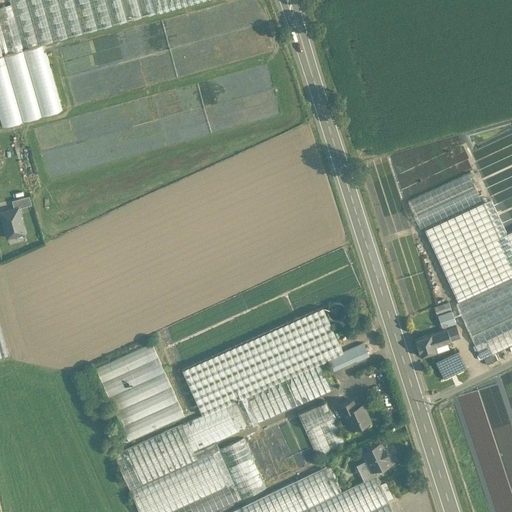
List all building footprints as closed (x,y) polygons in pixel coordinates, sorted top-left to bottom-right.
[(104,0),(9,0),(11,4),(23,49),(41,44),(112,25),(104,0)] [(152,0),(104,0),(112,25),(156,13),(152,0)] [(152,0),(156,13),(202,0),(152,0)] [(11,4),(0,6),(0,22),(8,53),(23,49),(11,4)] [(0,22),(0,55),(8,54),(8,53),(0,22)] [(8,53),(8,54),(0,55),(0,119),(2,127),(62,110),(46,52),(43,53),(41,44),(23,49),(8,53)] [(505,136),(471,153),(475,160),(475,161),(505,220),(505,211),(511,208),(505,208),(502,202),(510,198),(508,194),(500,194),(507,191),(504,191),(503,172),(492,173),(492,163),(499,159),(499,150),(502,157),(506,155),(505,136)] [(468,173),(408,201),(420,228),(481,200),(468,173)] [(29,196),(12,200),(14,208),(18,207),(18,208),(32,204),(29,196)] [(511,266),(498,237),(505,233),(490,199),(424,231),(457,303),(511,276),(511,266)] [(14,208),(1,212),(7,237),(25,232),(18,208),(18,207),(14,208)] [(381,225),(383,236),(406,230),(408,237),(411,236),(404,209),(395,211),(397,218),(389,220),(390,223),(381,225)] [(511,266),(511,230),(505,233),(498,237),(511,266)] [(511,276),(457,303),(455,304),(481,359),(511,344),(511,276)] [(344,317),(345,314),(345,310),(344,306),(341,303),(337,302),(333,303),(329,306),(328,309),(328,313),(329,317),(333,320),(336,321),(340,320),(344,317)] [(449,304),(434,308),(436,314),(450,309),(449,304)] [(323,307),(182,370),(202,414),(236,399),(238,398),(242,396),(243,396),(328,358),(343,352),(323,307)] [(452,311),(439,315),(442,327),(455,323),(452,311)] [(341,330),(342,327),(342,324),(340,322),(337,322),(334,323),(333,326),(333,329),(335,331),(338,331),(341,330)] [(458,326),(450,329),(454,339),(461,335),(458,326)] [(0,327),(0,357),(8,356),(0,327)] [(450,329),(431,335),(434,345),(451,340),(454,339),(450,329)] [(431,335),(415,339),(420,355),(436,351),(434,345),(431,335)] [(95,368),(128,440),(184,415),(151,342),(95,368)] [(343,352),(328,358),(334,370),(357,358),(358,359),(369,355),(363,343),(343,352)] [(459,351),(436,361),(443,377),(466,367),(459,351)] [(495,354),(484,359),(487,365),(497,360),(495,354)] [(202,414),(114,454),(139,511),(170,511),(227,486),(212,452),(219,449),(218,448),(219,448),(216,442),(336,388),(324,360),(243,396),(242,396),(238,398),(236,399),(202,414)] [(465,372),(457,377),(460,382),(468,377),(465,372)] [(356,408),(352,400),(339,406),(342,414),(345,413),(347,418),(346,418),(348,424),(351,423),(354,428),(370,421),(363,405),(356,408)] [(325,401),(273,424),(294,471),(319,460),(317,455),(344,444),(325,401)] [(271,425),(246,436),(268,486),(293,475),(271,425)] [(511,467),(511,434),(509,438),(509,448),(497,447),(495,468),(503,458),(502,468),(509,471),(511,467)] [(219,448),(218,448),(219,449),(241,498),(241,499),(266,488),(244,437),(219,448)] [(380,442),(363,451),(367,460),(372,471),(373,470),(382,466),(382,467),(390,464),(387,457),(389,456),(385,448),(383,449),(380,442)] [(227,486),(170,511),(210,511),(241,498),(219,449),(212,452),(227,486)] [(367,460),(356,465),(364,481),(375,475),(373,470),(372,471),(367,460)] [(253,501),(229,511),(393,511),(375,475),(364,481),(341,491),(338,485),(339,484),(333,472),(332,473),(329,465),(253,501)]
